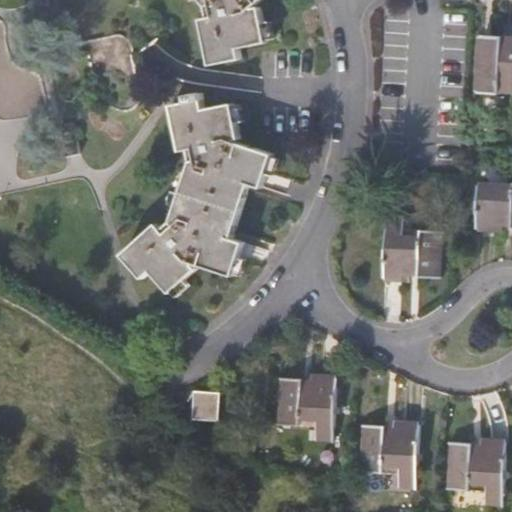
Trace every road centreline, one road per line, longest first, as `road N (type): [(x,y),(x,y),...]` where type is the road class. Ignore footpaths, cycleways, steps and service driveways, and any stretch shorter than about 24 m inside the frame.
road 1 (residential): [(339,0),(353,115),(318,231),(292,280)]
road 2 (residential): [(292,280),(240,326),(153,380)]
road 3 (residential): [(292,280),(344,323),(396,349)]
road 4 (residential): [(396,349),(435,373),(460,377),(511,362)]
